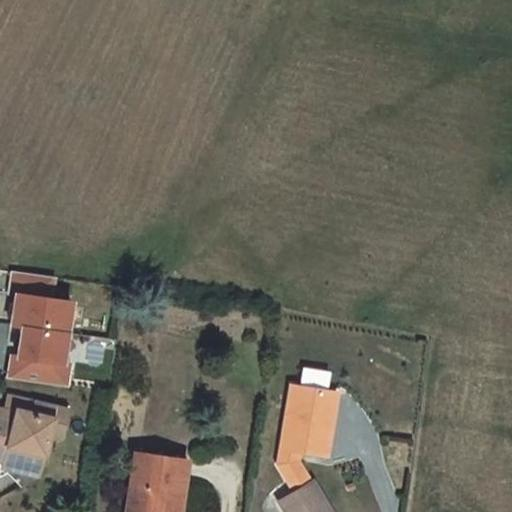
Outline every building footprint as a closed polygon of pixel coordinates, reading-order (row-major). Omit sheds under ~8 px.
[(54,277),(14,272),(11,296),(16,297),(12,327),(22,328),(19,359),(14,358),(11,381),(68,388),(71,365),(64,364),(72,303),(51,300),(54,277)] [(301,461),(302,453),(329,457),(339,395),(290,388),(280,449),(278,463),(295,491),(311,480),(301,461)] [(4,408),(15,410),(52,416),(48,435),(61,437),(67,407),(7,395),(4,408)] [(0,455),(9,457),(43,464),(48,435),(52,416),(15,410),(15,413),(0,409),(0,455)] [(138,446),(127,511),(188,511),(195,454),(138,446)] [(38,486),(43,464),(9,457),(5,479),(38,486)] [(280,501),(286,511),(339,511),(318,475),(311,480),(295,491),(280,501)]
